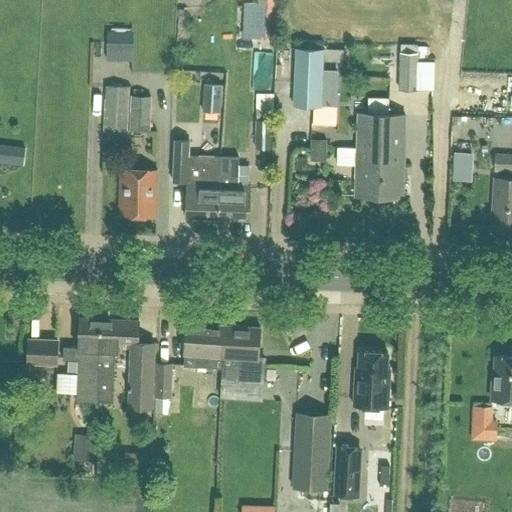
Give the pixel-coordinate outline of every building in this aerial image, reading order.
[(258,15),(257,33),(275,33),(275,0),(255,0),(255,4),(246,4),(246,15),(258,15)] [(400,53),(399,89),(416,89),(417,53),(417,45),(401,45),(401,53),(400,53)] [(323,49),(295,48),(293,105),(320,106),(323,49)] [(109,56),(109,73),(134,73),(135,56),(109,56)] [(203,83),(202,111),(218,112),(220,84),(203,83)] [(105,85),(105,97),(103,135),(126,136),(128,86),(105,85)] [(130,95),(129,130),(149,131),(151,96),(130,95)] [(368,96),(367,112),(388,113),(388,97),(368,96)] [(358,113),(357,145),(404,146),(405,115),(358,113)] [(256,147),(271,148),(272,119),(257,119),(256,147)] [(172,182),(186,182),(185,217),(215,219),(217,156),(187,155),(188,140),(174,139),(172,182)] [(338,139),(338,157),(355,157),(354,139),(338,139)] [(0,144),(0,162),(23,166),(25,148),(0,144)] [(402,197),(404,146),(357,145),(355,196),(402,197)] [(511,146),(496,145),(495,154),(494,154),(493,172),(511,172),(511,146)] [(217,156),(215,219),(249,220),(250,185),(238,185),(239,156),(217,156)] [(119,214),(156,216),(158,171),(121,169),(119,214)] [(490,226),(511,227),(511,178),(493,177),(490,226)] [(143,335),(160,334),(159,309),(142,310),(143,335)] [(75,402),(97,403),(99,318),(79,317),(78,347),(63,346),(62,360),(77,360),(75,402)] [(137,319),(99,318),(97,403),(99,403),(99,402),(110,403),(112,352),(118,352),(118,340),(132,340),(131,361),(130,361),(129,385),(127,385),(127,388),(129,388),(128,404),(151,405),(153,341),(136,341),(137,319)] [(223,368),(226,323),(186,321),(184,353),(185,354),(184,365),(223,368)] [(226,323),(223,368),(222,379),(263,382),(265,357),(258,356),(260,326),(226,323)] [(28,339),(27,363),(56,364),(57,340),(28,339)] [(355,366),(353,406),(387,407),(389,368),(386,367),(387,351),(359,350),(358,366),(355,366)] [(511,358),(494,357),(493,374),(491,373),(489,401),(511,402),(511,358)] [(155,362),(155,397),(171,397),(172,363),(155,362)] [(70,385),(70,365),(58,365),(58,385),(70,385)] [(327,488),(330,414),(296,412),(292,487),(327,488)] [(358,496),(359,468),(361,446),(337,445),(334,495),(358,496)]
